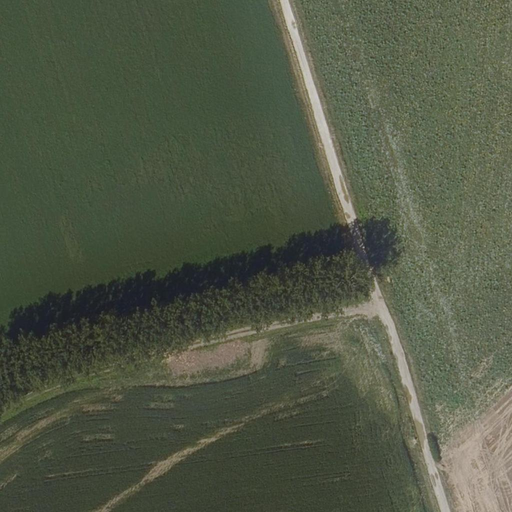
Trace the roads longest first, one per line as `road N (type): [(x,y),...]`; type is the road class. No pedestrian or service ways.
road 1 (unclassified): [(283,0),(443,511)]
road 2 (track): [(365,264),(0,366)]
